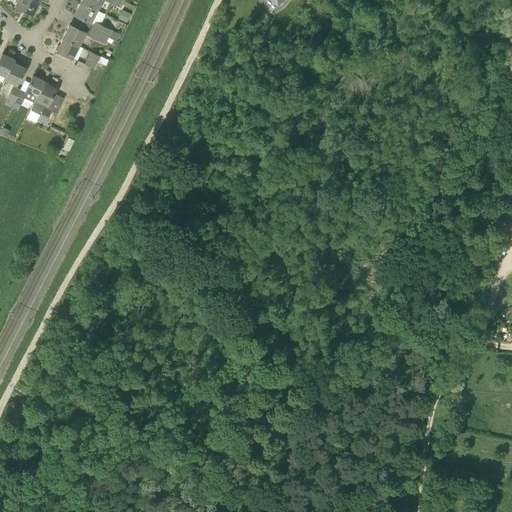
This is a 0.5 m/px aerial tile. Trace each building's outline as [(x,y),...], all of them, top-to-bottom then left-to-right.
[(32,15),(39,2),(35,0),(16,0),(14,5),(32,15)] [(97,9),(101,0),(80,0),(80,1),(97,9)] [(275,12),(286,0),(259,0),(257,2),(269,14),(273,11),(275,12)] [(91,23),(97,9),(80,1),(74,14),(91,23)] [(127,23),(132,14),(123,9),(118,18),(127,23)] [(94,21),(91,28),(109,37),(112,29),(94,21)] [(78,44),(84,31),(69,24),(63,37),(78,44)] [(105,44),(109,37),(91,28),(87,35),(105,44)] [(71,58),(78,44),(63,37),(57,50),(71,58)] [(93,67),(99,55),(91,51),(85,64),(93,67)] [(4,79),(13,59),(2,53),(0,56),(0,73),(5,76),(3,79),(4,79)] [(15,85),(24,67),(12,62),(14,59),(13,59),(4,79),(15,85)] [(34,102),(35,100),(44,79),(32,74),(24,91),(19,88),(10,107),(17,111),(20,104),(24,97),(34,102)] [(47,106),(56,87),(44,81),(45,80),(44,79),(35,100),(47,106)] [(10,107),(19,88),(13,86),(6,98),(3,104),(10,107)] [(44,123),(51,108),(43,105),(36,120),(44,123)]
